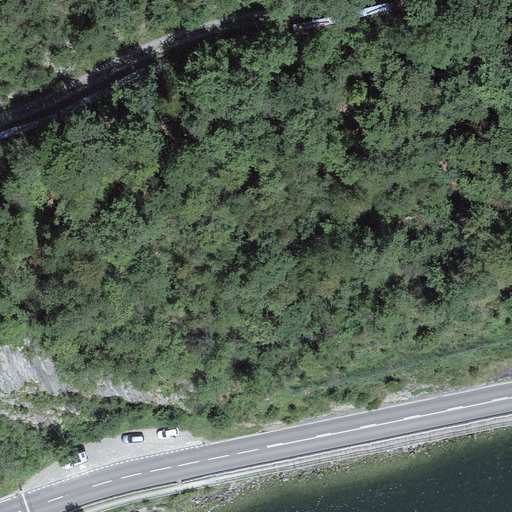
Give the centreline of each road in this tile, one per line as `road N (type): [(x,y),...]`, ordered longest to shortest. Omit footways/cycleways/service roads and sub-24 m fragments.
road 1 (primary): [(511,396),(149,470),(17,511)]
road 2 (track): [(0,111),(184,34),(358,0)]
